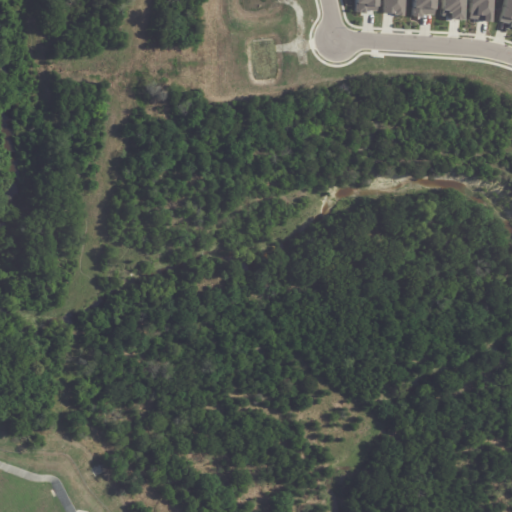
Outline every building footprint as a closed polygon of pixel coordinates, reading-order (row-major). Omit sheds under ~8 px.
[(375,0),(353,0),(353,12),(375,13),(375,0)] [(403,0),(381,0),(381,16),(403,16),(403,0)] [(432,17),(432,0),(410,0),(410,16),(432,17)] [(489,22),(489,0),(467,0),(467,21),(489,22)] [(511,0),(502,0),(496,24),(511,27),(511,0)]
